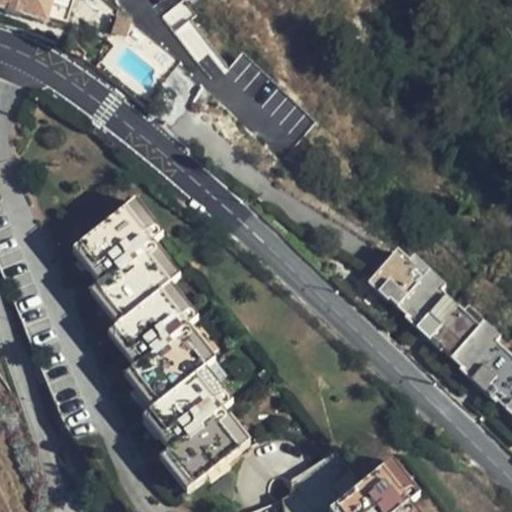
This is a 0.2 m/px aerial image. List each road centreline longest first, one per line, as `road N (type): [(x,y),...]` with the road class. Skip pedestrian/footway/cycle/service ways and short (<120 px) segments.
road 1 (tertiary): [(23,50),(76,80),(249,227),(511,481)]
road 2 (residential): [(0,150),(128,479),(150,511)]
